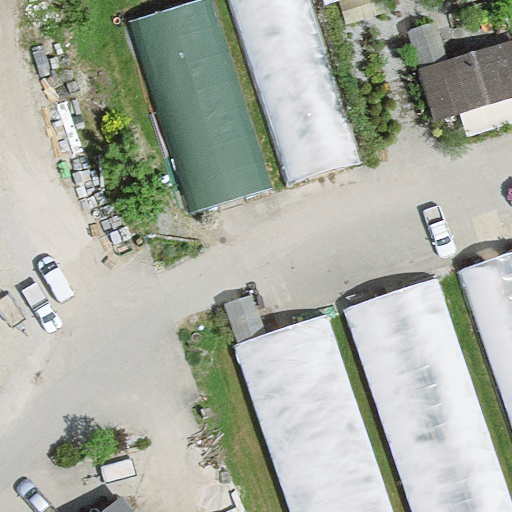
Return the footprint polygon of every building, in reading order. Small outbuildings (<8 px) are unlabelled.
[(189,0),(137,15),(191,210),(271,188),(218,0),(189,0)] [(351,169),(315,0),(239,0),(279,184),(351,169)] [(435,119),(511,100),(511,41),(422,63),(435,119)] [(511,250),(466,264),(511,420),(511,250)] [(414,511),(511,511),(511,496),(445,276),(351,304),(414,511)] [(246,335),(291,511),(393,511),(342,310),(246,335)]
